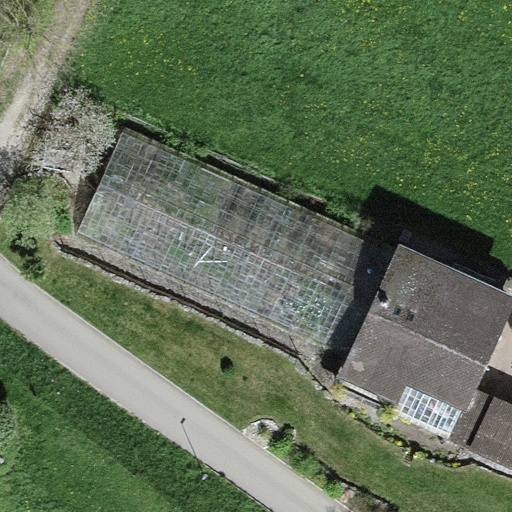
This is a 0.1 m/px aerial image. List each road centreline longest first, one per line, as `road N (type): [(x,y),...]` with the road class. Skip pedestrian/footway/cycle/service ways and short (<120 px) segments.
road 1 (unclassified): [(0,290),(309,511)]
road 2 (track): [(0,150),(57,0)]
